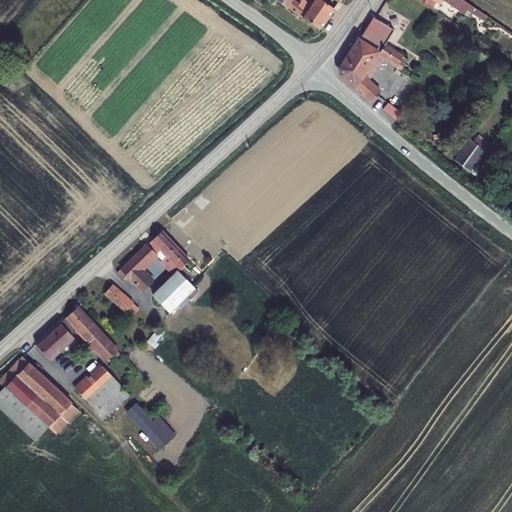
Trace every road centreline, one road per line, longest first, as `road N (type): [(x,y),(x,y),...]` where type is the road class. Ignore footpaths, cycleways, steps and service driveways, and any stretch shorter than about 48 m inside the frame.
road 1 (tertiary): [(0,349),(311,68)]
road 2 (unclassified): [(511,232),(311,68)]
